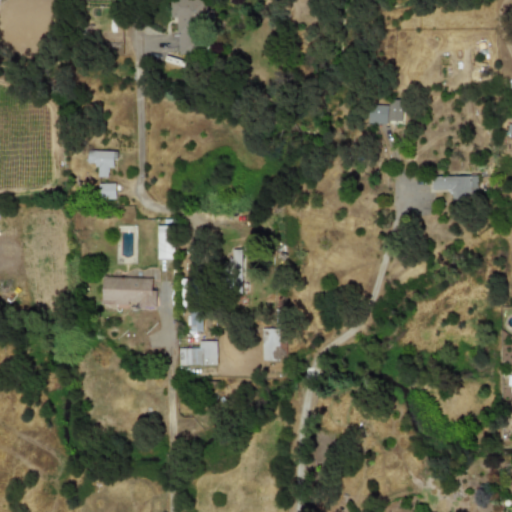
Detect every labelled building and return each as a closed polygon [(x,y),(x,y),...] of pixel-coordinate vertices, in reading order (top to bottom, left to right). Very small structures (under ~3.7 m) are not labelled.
[(176,18),(178,55),(202,54),(200,0),(169,0),(169,18),(176,18)] [(367,123),(401,123),(401,102),(388,101),(388,105),(367,104),(367,123)] [(113,151),(87,150),(86,162),(96,162),(96,176),(107,177),(107,167),(113,167),(113,151)] [(431,190),(449,189),(450,200),(477,199),(476,175),(431,177),(431,190)] [(114,198),(114,183),(97,184),(98,199),(114,198)] [(156,258),(171,258),(171,225),(156,225),(156,258)] [(150,278),(101,276),(100,307),(134,308),(134,307),(154,308),(154,290),(150,290),(150,278)] [(187,331),(201,331),(201,312),(187,313),(187,331)] [(261,360),(284,360),(284,329),(261,329),(261,360)] [(177,348),(178,365),(216,364),(215,341),(198,341),(198,348),(177,348)]
